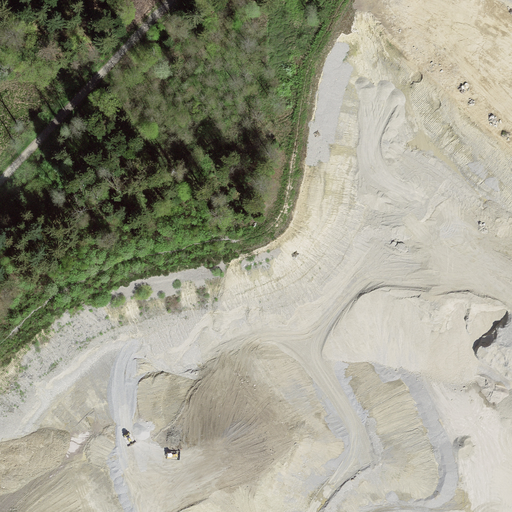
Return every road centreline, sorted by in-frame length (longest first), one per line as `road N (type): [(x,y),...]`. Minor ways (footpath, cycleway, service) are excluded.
road 1 (track): [(173,0),(0,182)]
road 2 (track): [(405,511),(325,423),(241,389)]
